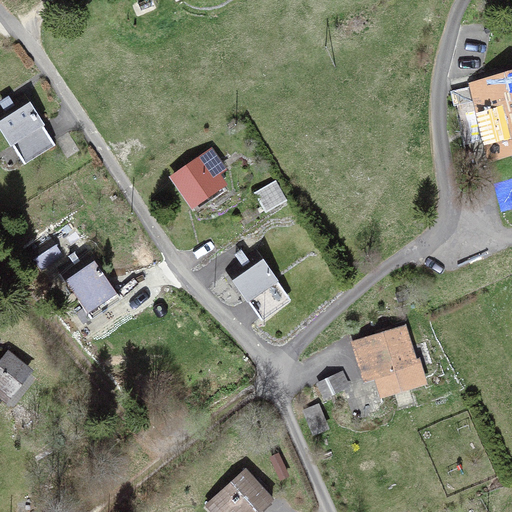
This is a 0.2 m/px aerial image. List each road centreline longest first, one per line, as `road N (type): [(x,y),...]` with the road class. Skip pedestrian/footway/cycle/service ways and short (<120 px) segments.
road 1 (residential): [(27,32),(199,284),(275,363)]
road 2 (residential): [(432,245),(448,227),(436,113),(462,0)]
road 3 (residential): [(275,363),(376,279),(432,245)]
road 4 (residential): [(322,511),(264,371),(275,363)]
